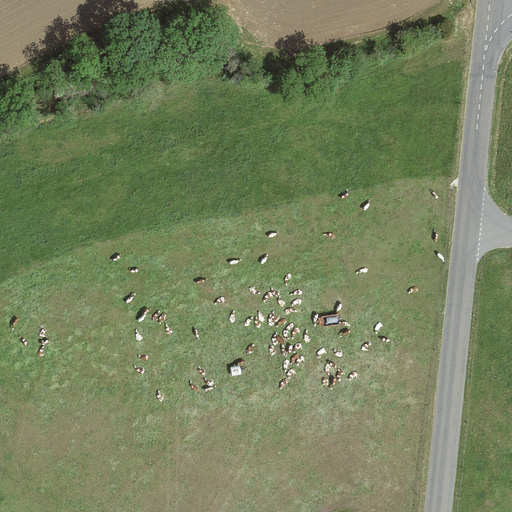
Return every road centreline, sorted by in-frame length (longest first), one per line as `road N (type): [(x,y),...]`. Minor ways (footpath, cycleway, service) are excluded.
road 1 (tertiary): [(442,511),(467,228)]
road 2 (tertiary): [(467,228),(489,1)]
